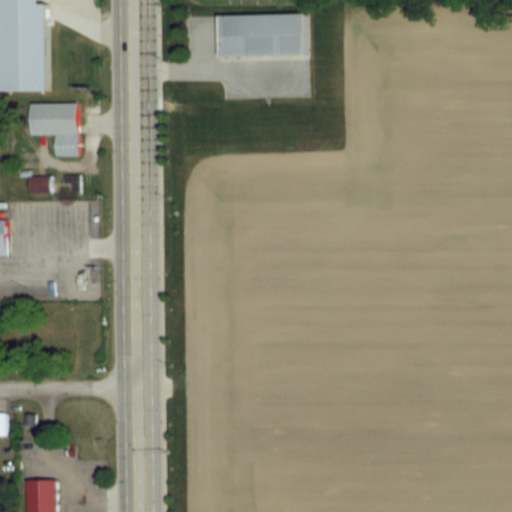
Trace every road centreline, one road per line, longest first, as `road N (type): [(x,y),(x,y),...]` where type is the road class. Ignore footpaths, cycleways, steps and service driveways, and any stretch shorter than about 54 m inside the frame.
road 1 (primary): [(133,0),(141,511)]
road 2 (residential): [(140,384),(0,387)]
